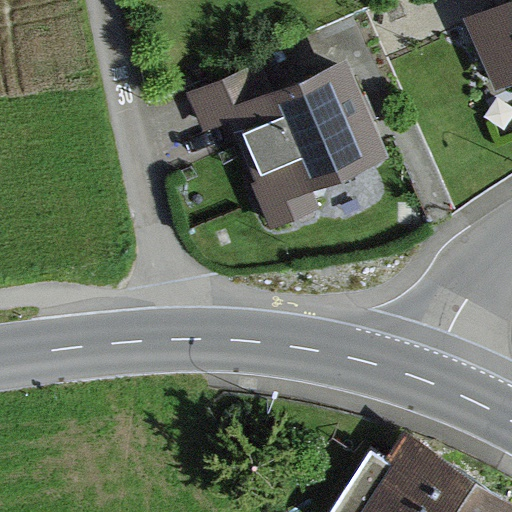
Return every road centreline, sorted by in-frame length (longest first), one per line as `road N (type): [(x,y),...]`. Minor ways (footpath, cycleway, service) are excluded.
road 1 (residential): [(164,338),(163,241),(115,0)]
road 2 (secondary): [(164,338),(262,341),(426,380)]
road 3 (residential): [(426,380),(462,300),(511,239)]
road 4 (secondary): [(0,357),(164,338)]
